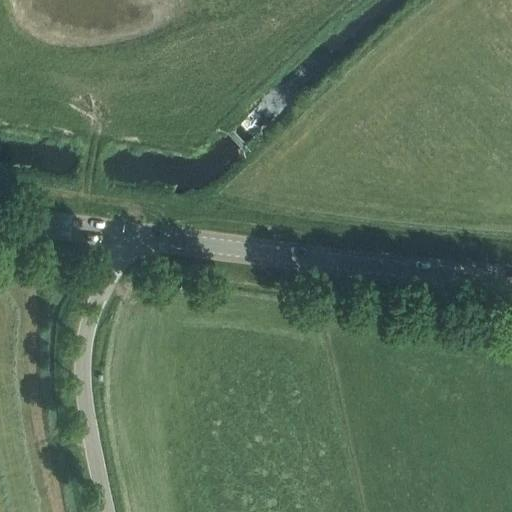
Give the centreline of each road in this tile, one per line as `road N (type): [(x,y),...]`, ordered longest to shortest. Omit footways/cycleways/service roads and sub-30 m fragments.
road 1 (tertiary): [(511,279),(120,236)]
road 2 (unclassified): [(106,511),(81,370),(92,309),(120,236)]
road 3 (tertiary): [(120,236),(0,220)]
